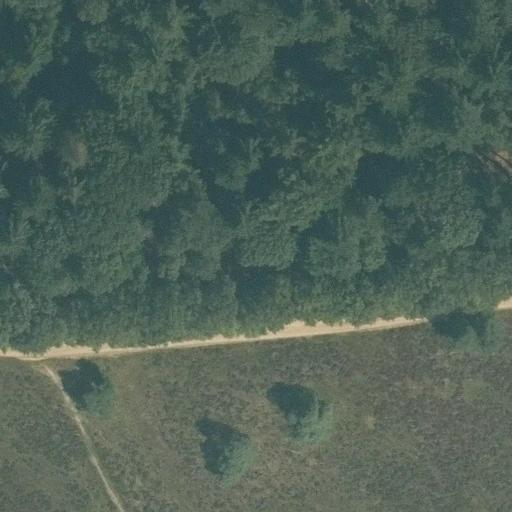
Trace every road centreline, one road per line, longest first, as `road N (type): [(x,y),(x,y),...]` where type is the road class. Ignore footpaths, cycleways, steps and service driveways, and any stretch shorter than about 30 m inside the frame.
road 1 (track): [(0,338),(151,342),(511,296)]
road 2 (track): [(119,271),(297,261),(511,224)]
road 3 (track): [(90,0),(119,271)]
road 4 (track): [(399,0),(457,237)]
